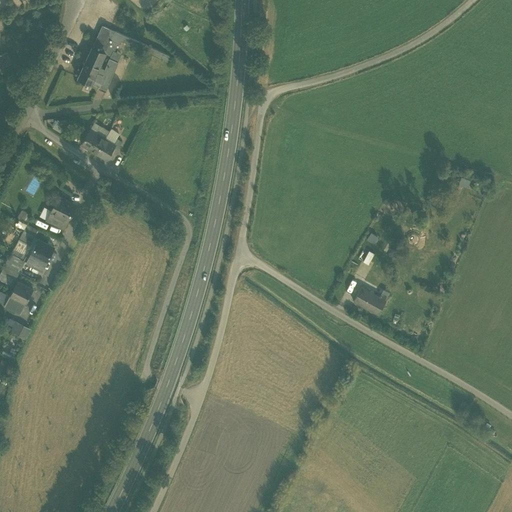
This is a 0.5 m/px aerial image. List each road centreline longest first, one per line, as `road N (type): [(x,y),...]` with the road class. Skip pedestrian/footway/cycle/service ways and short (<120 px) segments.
road 1 (primary): [(110,511),(173,368),(209,243),(234,101),(241,0)]
road 2 (unclassified): [(237,256),(265,93),(345,74),(404,49),(475,0)]
road 3 (unclassified): [(100,168),(189,225),(146,370),(151,382),(199,397)]
road 4 (unclassified): [(237,256),(511,415)]
road 5 (unclassified): [(199,397),(237,256)]
road 6 (residential): [(21,117),(71,0)]
road 7 (unclassified): [(100,168),(48,283)]
road 8 (unclassified): [(199,397),(152,511)]
